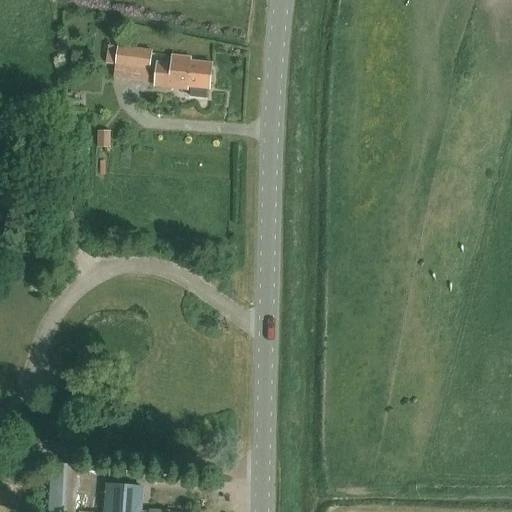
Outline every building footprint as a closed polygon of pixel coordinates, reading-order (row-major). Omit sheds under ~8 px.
[(118,46),(115,65),(150,70),(153,51),(118,46)] [(172,56),(171,64),(158,62),(155,86),(188,90),(188,86),(191,87),(190,97),(209,99),(212,64),(191,61),(191,58),(172,56)] [(99,146),(113,145),(113,128),(99,128),(99,146)] [(75,511),(77,465),(50,464),(47,511),(75,511)] [(168,511),(169,511),(150,511),(149,511),(145,511),(141,511),(142,487),(107,485),(105,511),(168,511)]
